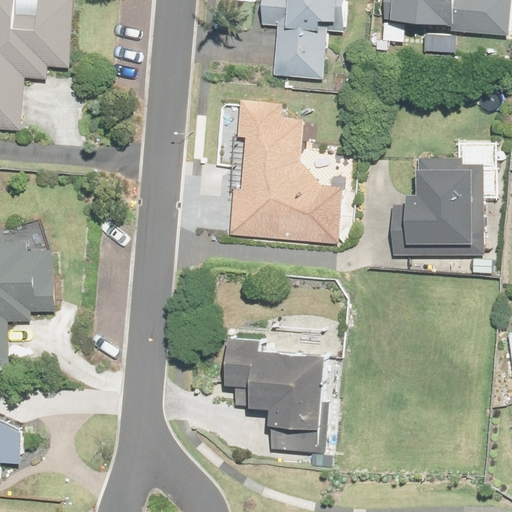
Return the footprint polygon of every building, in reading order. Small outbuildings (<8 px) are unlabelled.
[(0,0),(0,131),(9,132),(25,133),(30,86),(48,83),(59,70),(75,70),(77,39),(79,0),(44,0),(43,26),(21,25),(22,0),(0,0)] [(296,98),(297,46),(325,47),(326,0),(320,0),(237,0),(236,44),(247,45),(246,97),(296,98)] [(385,0),(384,21),(451,26),(451,31),(508,35),(510,0),(385,0)] [(261,121),(215,117),(212,154),(219,154),(214,208),(204,208),(203,253),(249,257),(313,265),(324,183),(270,176),(276,138),(260,135),(261,121)] [(456,187),(375,184),(371,267),(453,270),(456,187)] [(0,366),(9,367),(10,317),(44,315),(57,300),(59,226),(10,227),(10,226),(0,225),(0,366)] [(511,336),(503,339),(511,394),(511,336)] [(199,426),(238,429),(235,474),(298,479),(303,420),(302,420),(306,370),(203,363),(199,426)] [(28,468),(32,433),(8,425),(0,424),(0,491),(2,491),(5,465),(28,468)]
